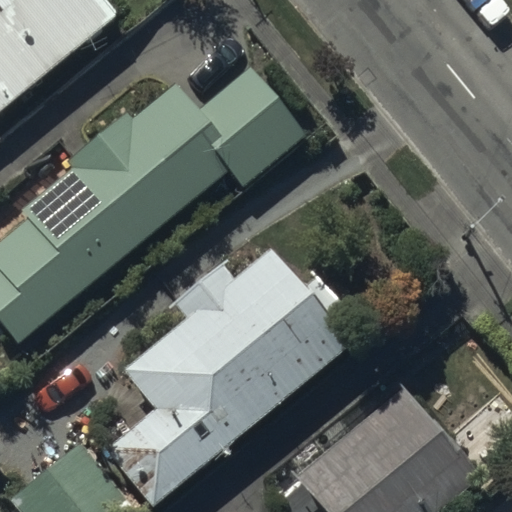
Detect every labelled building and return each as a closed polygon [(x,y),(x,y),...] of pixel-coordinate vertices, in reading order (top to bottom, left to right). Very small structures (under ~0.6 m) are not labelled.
[(0,0),(0,106),(116,9),(109,0),(0,0)] [(0,320),(16,340),(226,167),(240,184),(304,132),(248,64),(195,108),(175,84),(130,121),(122,112),(63,161),(68,168),(20,207),(27,216),(0,238),(0,320)] [(104,445),(150,502),(365,329),(318,271),(304,282),(272,244),(232,276),(219,260),(169,299),(183,316),(121,366),(153,405),(104,445)] [(429,511),(474,475),(400,384),(292,473),(323,511),(429,511)] [(113,511),(130,497),(78,437),(8,498),(20,511),(113,511)]
